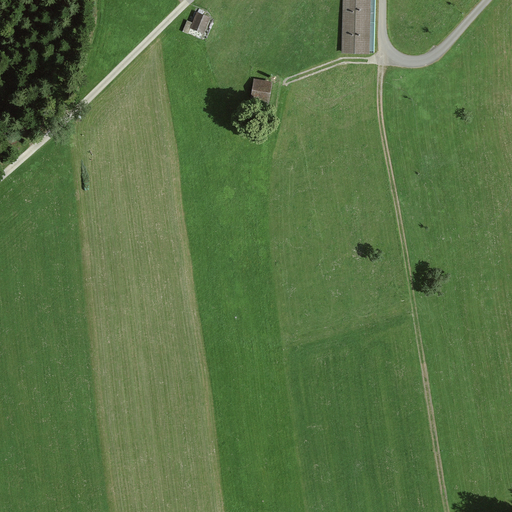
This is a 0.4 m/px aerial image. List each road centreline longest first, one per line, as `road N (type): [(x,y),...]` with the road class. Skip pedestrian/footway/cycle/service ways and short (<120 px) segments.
road 1 (track): [(445,511),(379,122),(385,48)]
road 2 (track): [(0,178),(187,0)]
road 3 (track): [(381,0),(385,48),(413,64),(436,54),(486,0)]
